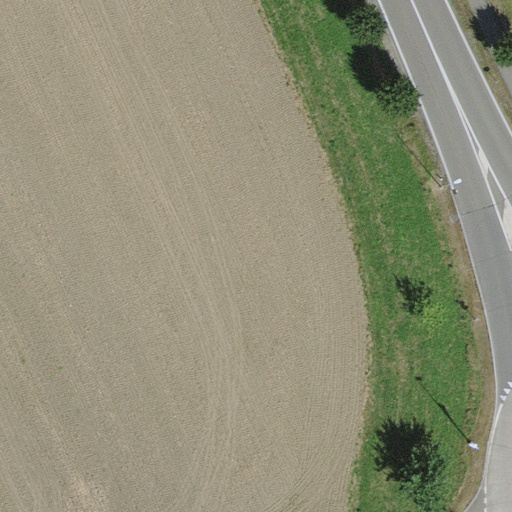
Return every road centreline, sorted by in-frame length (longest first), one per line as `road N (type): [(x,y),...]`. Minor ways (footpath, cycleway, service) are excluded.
road 1 (primary): [(471,144),(511,334)]
road 2 (primary): [(407,0),(471,144)]
